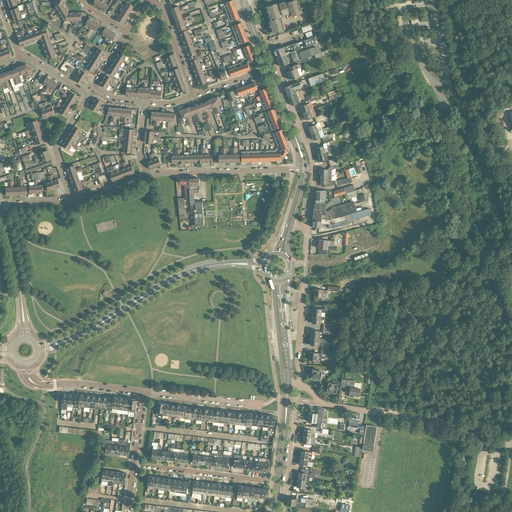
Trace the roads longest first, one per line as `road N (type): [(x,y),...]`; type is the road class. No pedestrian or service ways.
road 1 (tertiary): [(37,348),(76,337),(171,279),(219,264),(263,264)]
road 2 (unclassified): [(511,447),(444,422),(324,405),(299,385)]
road 3 (residential): [(147,177),(286,169)]
road 4 (residential): [(268,481),(133,464)]
road 5 (unclassified): [(25,338),(0,209)]
road 6 (residential): [(143,392),(39,385),(26,363)]
road 7 (residential): [(307,227),(311,158),(283,106)]
road 8 (secondary): [(288,225),(303,162),(283,106)]
road 9 (residential): [(263,404),(143,392)]
